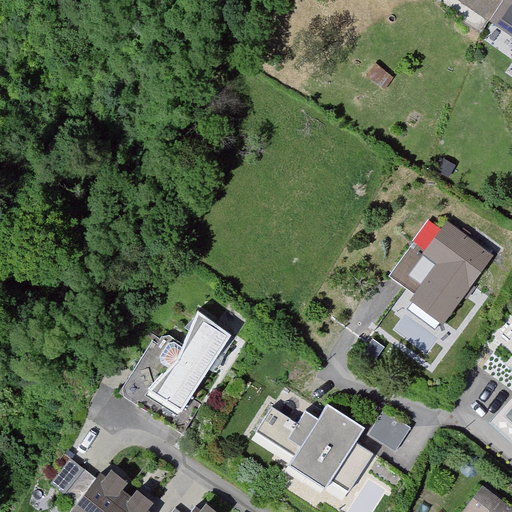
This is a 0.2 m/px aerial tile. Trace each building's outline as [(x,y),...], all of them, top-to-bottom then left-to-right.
[(511,0),(465,0),(460,9),(511,40),(511,0)] [(494,251),(451,222),(431,251),(419,242),(395,277),(450,315),(494,251)] [(233,330),(204,307),(186,337),(179,333),(171,335),(166,340),(165,350),(171,357),(155,377),(184,400),(233,330)] [(511,397),(503,408),(511,416),(511,397)] [(300,417),(275,402),(262,422),(300,445),(294,457),(331,479),(335,473),(353,484),(374,448),(357,438),(368,421),(330,399),(322,413),(308,405),(300,417)] [(412,423),(386,409),(373,431),(399,446),(412,423)] [(104,476),(88,465),(71,487),(81,495),(73,506),(78,510),(76,511),(150,511),(160,500),(141,486),(134,494),(125,487),(132,478),(113,464),(104,476)] [(511,511),(511,506),(484,487),(466,511),(511,511)] [(200,511),(198,511),(192,507),(188,511),(222,511),(225,510),(210,499),(200,511)]
